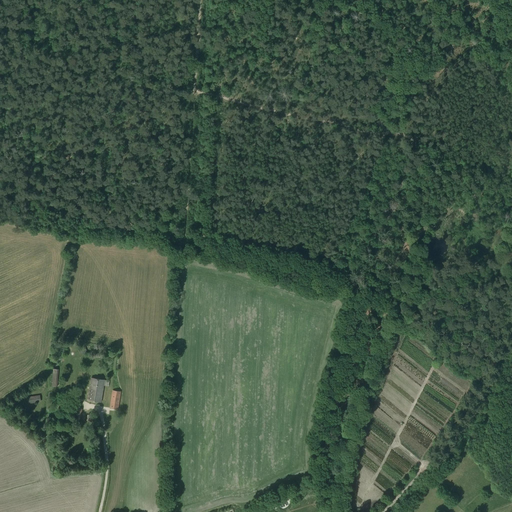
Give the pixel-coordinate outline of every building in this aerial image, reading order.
[(101,402),(105,380),(91,378),(88,400),(101,402)] [(440,381),(457,393),(459,389),(442,378),(440,381)] [(118,409),(121,392),(112,390),(110,408),(118,409)] [(29,404),(41,402),(40,395),(28,397),(29,404)] [(79,425),(82,409),(76,407),(72,424),(79,425)] [(94,423),(96,415),(88,414),(87,421),(94,423)]
